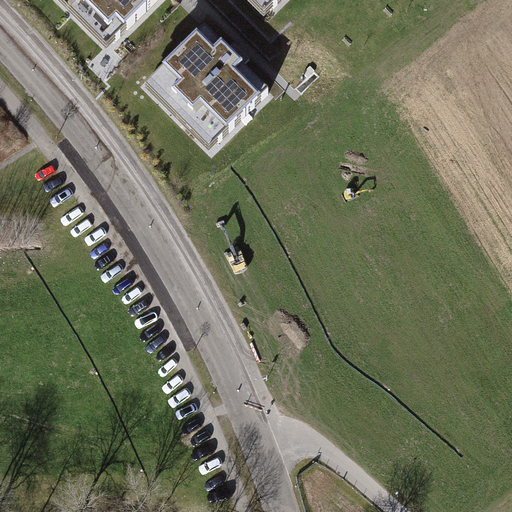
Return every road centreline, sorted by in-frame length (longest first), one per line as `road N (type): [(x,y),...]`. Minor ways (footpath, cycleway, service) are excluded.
road 1 (tertiary): [(255,435),(210,332),(150,226),(0,35)]
road 2 (residential): [(255,435),(324,451),(396,511)]
